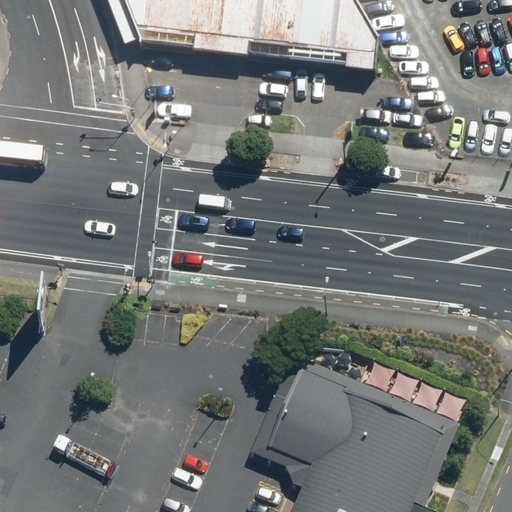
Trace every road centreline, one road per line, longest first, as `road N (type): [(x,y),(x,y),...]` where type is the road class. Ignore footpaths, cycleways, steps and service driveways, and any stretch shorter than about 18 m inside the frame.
road 1 (primary): [(511,262),(93,209)]
road 2 (tertiary): [(51,0),(93,209)]
